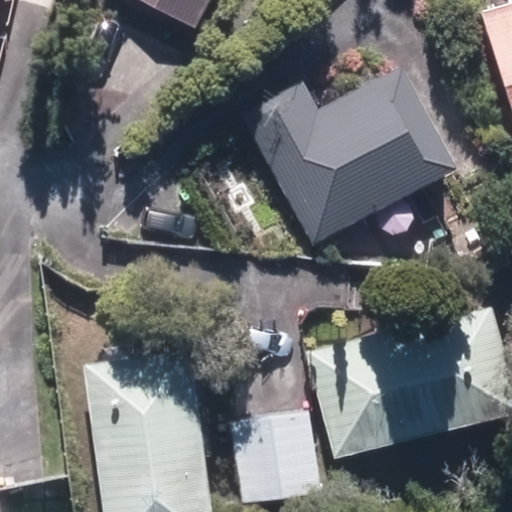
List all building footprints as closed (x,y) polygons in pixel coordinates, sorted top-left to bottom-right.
[(208,0),(166,0),(200,17),(208,0)] [(511,0),(495,0),(511,55),(511,0)] [(309,203),(457,142),(423,61),(315,105),(303,77),(264,94),(309,203)] [(281,282),(217,295),(253,477),(318,464),(281,282)] [(511,346),(497,292),(316,340),(342,436),(511,390),(511,346)] [(214,511),(197,345),(96,355),(112,511),(214,511)]
